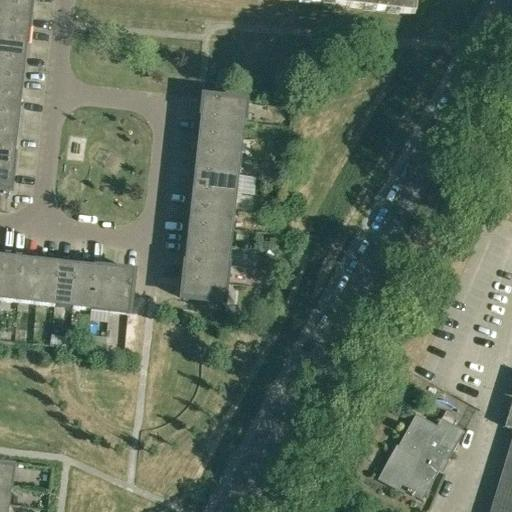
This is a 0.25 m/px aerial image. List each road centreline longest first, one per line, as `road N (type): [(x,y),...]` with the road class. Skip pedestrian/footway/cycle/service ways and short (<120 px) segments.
road 1 (residential): [(243,486),(511,7)]
road 2 (residential): [(153,243),(166,113),(55,101)]
road 3 (residential): [(37,229),(55,101)]
